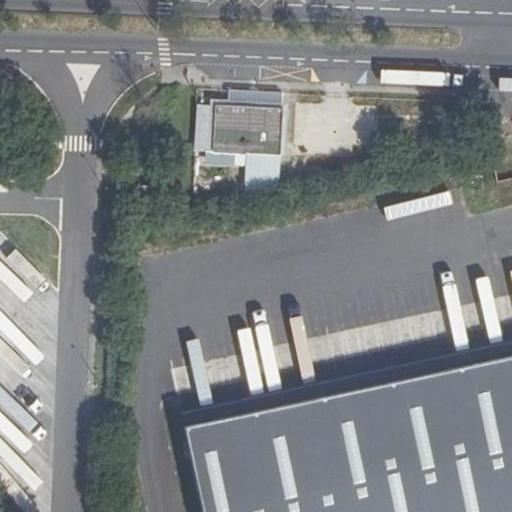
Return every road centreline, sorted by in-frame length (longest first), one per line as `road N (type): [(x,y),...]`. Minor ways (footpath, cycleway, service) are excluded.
road 1 (unknown): [(511,221),(189,286),(163,322),(149,386),(157,511)]
road 2 (unclassified): [(85,45),(511,64)]
road 3 (unclassified): [(511,16),(88,0)]
road 4 (unclassified): [(67,511),(79,199)]
road 5 (unclassified): [(79,199),(85,45)]
